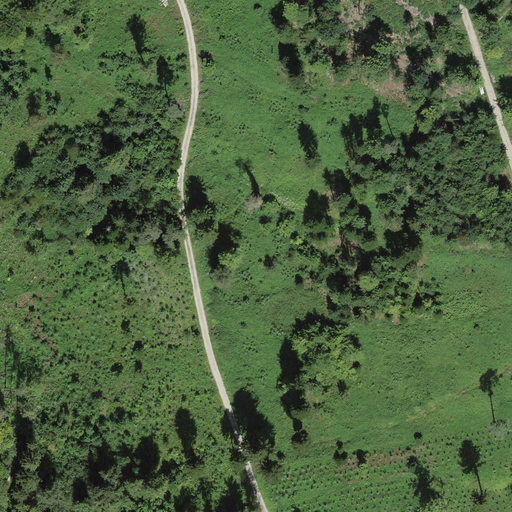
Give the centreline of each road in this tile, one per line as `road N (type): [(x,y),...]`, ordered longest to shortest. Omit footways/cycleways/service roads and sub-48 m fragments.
road 1 (track): [(180,0),(194,66),(180,189),(196,297),(264,511)]
road 2 (track): [(459,0),(511,158)]
